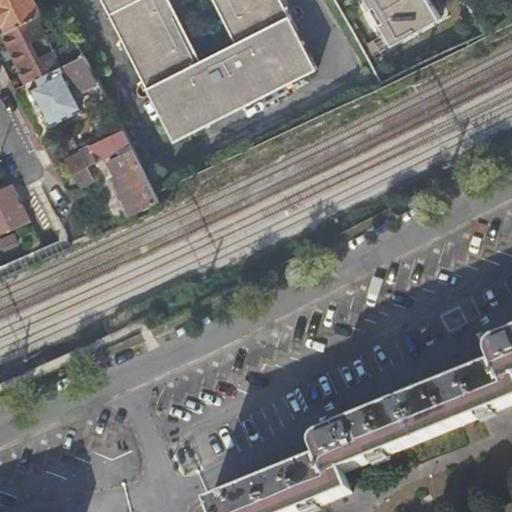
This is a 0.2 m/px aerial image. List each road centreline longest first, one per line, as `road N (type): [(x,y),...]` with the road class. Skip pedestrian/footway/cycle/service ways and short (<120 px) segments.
road 1 (residential): [(511,181),(124,379)]
road 2 (residential): [(511,318),(204,483),(165,495)]
road 3 (residential): [(124,379),(0,434)]
road 4 (residential): [(165,495),(124,379)]
road 5 (residential): [(165,495),(45,511)]
